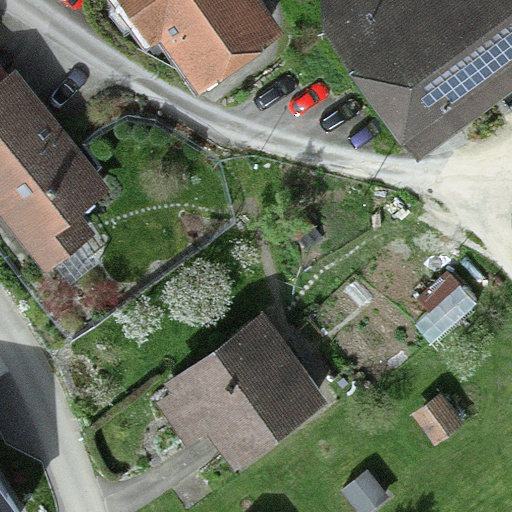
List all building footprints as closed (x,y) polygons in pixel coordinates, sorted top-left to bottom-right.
[(132,0),(148,23),(161,14),(196,64),(223,45),(231,58),(258,38),(249,26),(263,16),(251,0),(132,0)] [(511,0),(322,0),(324,22),(363,77),(407,139),(511,62),(511,0)] [(0,86),(0,198),(32,239),(99,187),(12,77),(0,86)] [(364,264),(405,309),(443,275),(402,230),(364,264)] [(259,319),(176,379),(207,423),(213,419),(237,452),(315,396),(294,367),(297,365),(259,319)] [(440,394),(410,415),(434,449),(464,429),(440,394)]
